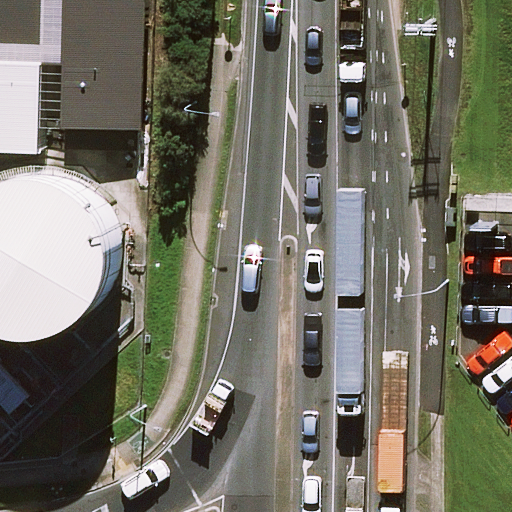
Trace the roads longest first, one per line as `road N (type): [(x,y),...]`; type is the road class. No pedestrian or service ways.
road 1 (secondary): [(297,131),(354,239),(355,511)]
road 2 (secondary): [(257,371),(262,241),(297,131)]
road 3 (trunk): [(106,511),(183,476),(257,371)]
road 4 (secondary): [(251,511),(257,371)]
road 5 (secondary): [(297,131),(304,0)]
